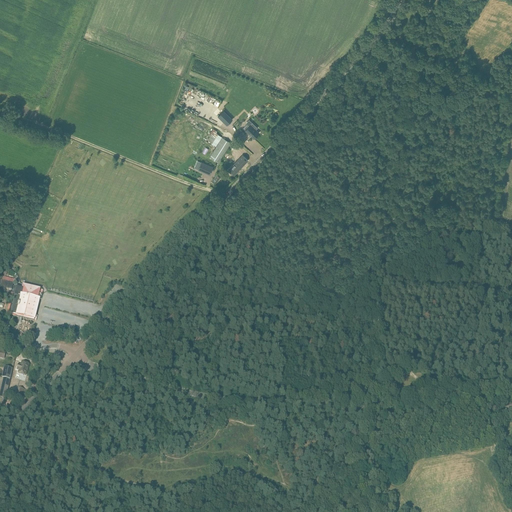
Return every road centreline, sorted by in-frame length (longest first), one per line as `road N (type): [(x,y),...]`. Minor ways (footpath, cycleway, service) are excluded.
road 1 (unclassified): [(73,357),(380,34),(401,0)]
road 2 (tertiary): [(511,377),(367,401),(277,402),(196,393),(73,357)]
road 3 (track): [(475,226),(232,189)]
